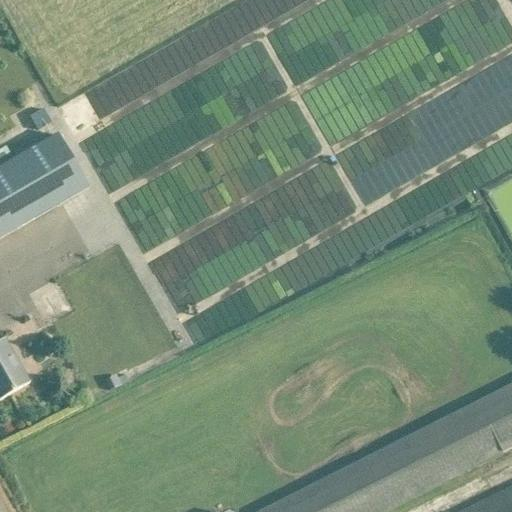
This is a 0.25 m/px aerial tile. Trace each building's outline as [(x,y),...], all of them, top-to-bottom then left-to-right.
[(190,73),(277,34),(273,25),(343,87),(347,97),(357,93),(374,131),(389,125),(393,133),(429,93),(415,62),(406,66),(421,49),(418,43),(410,36),(423,22),(447,11),(456,0),(255,0),(127,57),(97,91),(108,118),(168,92),(161,86),(177,79),(163,49),(190,73)] [(43,111),(30,118),(37,130),(50,123),(43,111)] [(0,168),(0,239),(62,204),(88,189),(56,135),(0,168)] [(50,321),(79,311),(67,278),(38,288),(50,321)] [(43,356),(65,354),(62,329),(41,331),(43,356)] [(0,401),(29,384),(4,340),(0,342),(0,401)] [(117,376),(107,381),(112,391),(122,385),(117,376)] [(511,450),(511,385),(261,511),(387,511),(503,454),(503,455),(511,450)] [(511,511),(511,490),(467,511),(511,511)]
